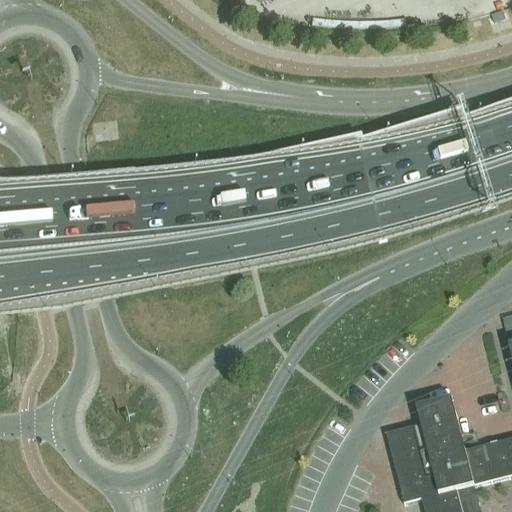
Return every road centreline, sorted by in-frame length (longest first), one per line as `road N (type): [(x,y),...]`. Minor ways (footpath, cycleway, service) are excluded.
road 1 (trunk): [(511,132),(238,205),(0,231)]
road 2 (trunk): [(0,274),(233,247),(511,178)]
road 3 (secondary): [(182,398),(169,378),(121,345),(113,325),(67,142),(88,74)]
road 4 (secondary): [(0,130),(36,164),(50,194),(87,347),(62,423)]
road 5 (secondary): [(205,511),(289,363),(373,272)]
road 6 (unclassified): [(322,511),(341,464),(389,395),(498,293)]
road 7 (secondary): [(182,398),(266,329),(373,272)]
road 8 (secondary): [(302,107),(88,74)]
road 9 (secondary): [(511,84),(435,104),(302,107)]
road 10 (secondary): [(302,107),(223,73),(127,0)]
road 11 (secondary): [(373,272),(511,220)]
